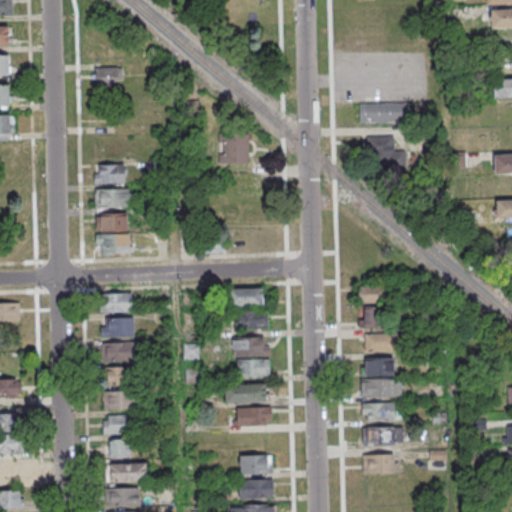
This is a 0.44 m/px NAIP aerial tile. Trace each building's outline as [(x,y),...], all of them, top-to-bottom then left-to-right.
[(0,0),(0,14),(12,15),(11,0),(0,0)] [(511,8),(488,9),(488,28),(511,27),(511,8)] [(0,45),(8,46),(8,26),(0,26),(0,45)] [(0,74),(10,75),(10,55),(0,54),(0,74)] [(511,57),(493,58),(493,76),(511,75),(511,57)] [(95,67),(95,86),(120,86),(120,67),(95,67)] [(493,96),(511,96),(511,79),(493,79),(493,96)] [(0,105),(10,105),(10,84),(0,84),(0,105)] [(411,103),(358,103),(358,122),(411,122),(411,103)] [(0,115),(0,140),(12,141),(12,115),(0,115)] [(248,164),(248,134),(219,134),(219,164),(248,164)] [(394,136),(367,136),(367,159),(394,159),(394,136)] [(492,173),(511,172),(511,153),(492,154),(492,173)] [(94,164),(94,183),(124,183),(124,164),(94,164)] [(94,207),(130,207),(130,189),(94,189),(94,207)] [(511,216),(511,198),(496,199),(496,217),(511,216)] [(96,213),(96,230),(128,230),(128,213),(96,213)] [(96,253),(133,253),(133,234),(96,234),(96,253)] [(222,253),(223,236),(202,235),(201,252),(222,253)] [(389,303),(389,287),(357,287),(357,303),(389,303)] [(229,288),(229,305),(262,305),(262,288),(229,288)] [(100,293),(100,311),(132,311),(132,293),(100,293)] [(0,321),(20,321),(20,302),(0,302),(0,321)] [(387,327),(387,307),(362,307),(362,327),(387,327)] [(267,310),(237,310),(237,328),(267,328),(267,310)] [(101,318),(101,337),(134,337),(134,318),(101,318)] [(364,351),(395,351),(395,333),(364,333),(364,351)] [(268,337),(232,337),(232,356),(268,356),(268,337)] [(137,361),(137,342),(101,342),(101,361),(137,361)] [(199,359),(199,344),(183,344),(183,359),(199,359)] [(364,376),(394,376),(394,357),(364,357),(364,376)] [(269,376),(269,359),(236,359),(236,376),(269,376)] [(104,385),(134,385),(134,366),(104,366),(104,385)] [(0,397),(19,397),(19,378),(0,378),(0,397)] [(400,397),(400,379),(364,379),(364,397),(400,397)] [(265,403),(265,383),(224,383),(224,403),(265,403)] [(103,391),(103,409),(137,409),(137,391),(103,391)] [(361,402),(361,420),(398,420),(398,402),(361,402)] [(270,407),(236,407),(236,425),(270,425),(270,407)] [(17,413),(0,412),(0,428),(17,429),(17,413)] [(103,433),(135,433),(135,414),(103,414),(103,433)] [(403,444),(403,427),(359,427),(359,444),(403,444)] [(0,434),(0,453),(19,453),(19,434),(0,434)] [(108,458),(125,458),(125,439),(108,439),(108,458)] [(398,472),(397,453),(361,454),(361,473),(398,472)] [(240,455),(240,473),(271,473),(271,455),(240,455)] [(0,480),(20,481),(20,461),(0,460),(0,480)] [(106,463),(106,482),(146,482),(146,463),(106,463)] [(238,497),(272,497),(272,479),(238,479),(238,497)] [(139,487),(107,487),(106,505),(138,506),(139,487)] [(22,490),(0,489),(0,508),(22,508),(22,490)]
